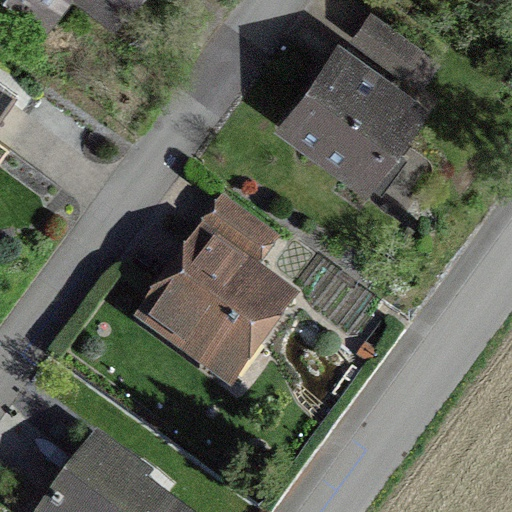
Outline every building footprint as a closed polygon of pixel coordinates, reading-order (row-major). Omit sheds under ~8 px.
[(22,0),(44,16),(56,0),(85,0),(108,17),(120,0),(22,0)] [(416,52),(368,17),(351,41),(399,76),(416,52)] [(338,59),(288,128),(377,193),(401,161),(384,149),(411,112),(338,59)] [(269,245),(220,210),(203,234),(251,270),(269,245)] [(181,274),(146,321),(211,368),(237,333),(253,345),(282,306),(210,253),(189,280),(181,274)] [(165,511),(128,484),(134,476),(94,447),(46,511),(165,511)]
